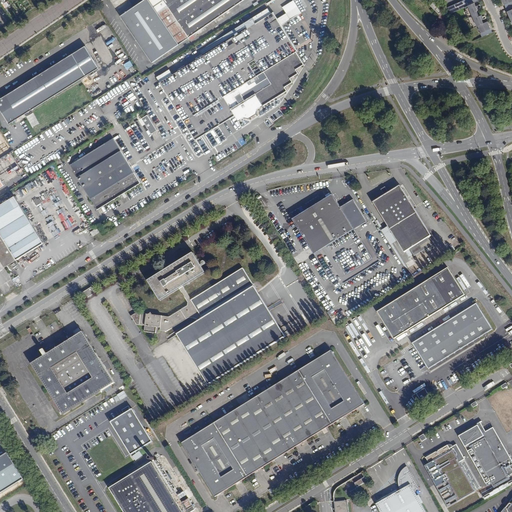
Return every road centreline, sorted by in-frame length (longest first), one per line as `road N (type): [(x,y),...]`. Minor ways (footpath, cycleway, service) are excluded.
road 1 (tertiary): [(293,130),(0,316)]
road 2 (tertiary): [(0,329),(211,201),(258,180),(304,172)]
road 3 (unclassified): [(277,511),(504,371)]
road 4 (unknown): [(34,153),(253,12)]
road 5 (unknown): [(215,509),(379,412)]
road 6 (unknown): [(262,28),(265,47),(192,95),(198,116),(243,92)]
road 7 (unknown): [(1,86),(83,35),(112,73),(92,92)]
road 8 (unknown): [(255,124),(285,99),(313,55),(320,0)]
road 9 (unknown): [(112,287),(98,308),(157,407)]
road 10 (tertiary): [(353,0),(342,68),(303,125)]
road 11 (unclassified): [(0,401),(67,511)]
road 12 (unknown): [(112,287),(176,395)]
